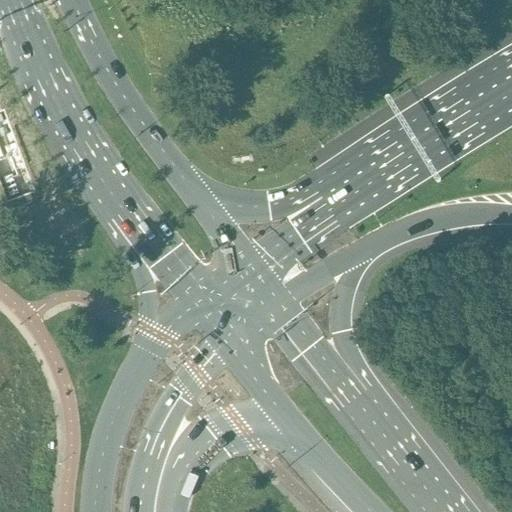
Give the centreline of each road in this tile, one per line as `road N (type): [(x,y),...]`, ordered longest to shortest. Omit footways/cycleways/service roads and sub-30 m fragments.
road 1 (secondary): [(12,0),(56,111),(117,206)]
road 2 (secondary): [(186,192),(108,75),(71,0)]
road 3 (motorway): [(511,88),(332,204)]
road 4 (secondary): [(145,511),(165,432),(228,347)]
road 5 (motorway): [(365,419),(336,337),(338,307),(363,252)]
road 6 (secondary): [(170,511),(185,468),(213,437),(292,428)]
road 7 (secondary): [(117,206),(144,311),(139,361)]
road 8 (secondary): [(139,361),(104,450),(94,511)]
road 9 (motorway): [(363,252),(418,225),(511,216)]
road 10 (motorway): [(332,204),(241,215),(186,192)]
road 11 (secondary): [(365,419),(275,308)]
road 12 (secondary): [(117,206),(191,302)]
